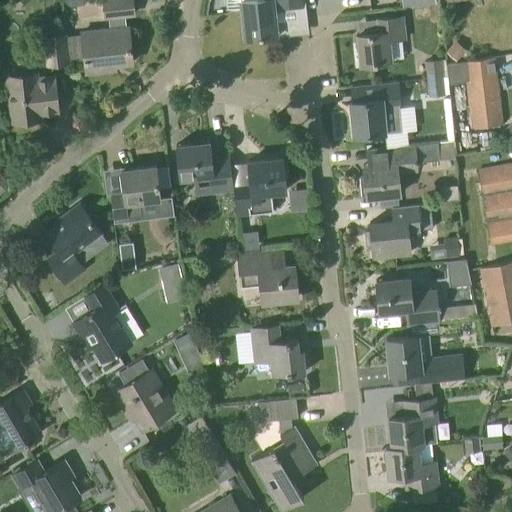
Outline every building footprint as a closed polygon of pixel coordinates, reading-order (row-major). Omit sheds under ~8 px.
[(126,27),(125,15),(134,14),(132,0),(103,0),(106,17),(108,16),(110,29),(82,32),(86,72),(107,70),(106,65),(132,62),(128,27),(126,27)] [(302,8),(300,0),(225,0),(226,8),(242,7),(245,38),(277,34),(274,10),(302,8)] [(360,65),(377,63),(377,61),(392,60),(389,40),(405,38),(403,16),(377,19),(379,32),(357,34),(360,65)] [(47,63),(65,61),(61,21),(43,23),(47,63)] [(455,40),(446,51),(457,61),(466,50),(455,40)] [(428,78),(443,76),(441,57),(425,59),(428,78)] [(501,124),(495,58),(446,63),(448,84),(467,82),(471,127),(501,124)] [(37,78),(36,73),(8,76),(13,121),(31,119),(31,114),(58,112),(54,76),(37,78)] [(430,95),(445,93),(443,76),(428,78),(430,95)] [(354,136),(385,133),(385,132),(401,130),(398,107),(400,107),(398,81),(364,85),(365,100),(350,101),(354,136)] [(437,141),(371,148),(372,164),(367,164),(369,175),(365,175),(367,197),(400,194),(397,172),(417,170),(416,161),(439,159),(439,158),(455,157),(454,139),(437,141)] [(212,165),(209,141),(176,144),(180,178),(195,177),(197,193),(233,189),(233,187),(231,163),(212,165)] [(229,161),(244,157),(242,146),(226,150),(229,161)] [(236,214),(262,211),(272,210),(270,192),(286,190),(282,157),(248,161),(250,185),(233,187),(233,189),(236,214)] [(482,194),(511,188),(511,163),(478,170),(482,194)] [(140,201),(159,198),(160,198),(156,164),(121,169),(124,192),(111,194),(114,217),(141,214),(140,201)] [(306,188),(289,190),(291,210),(308,208),(306,188)] [(487,220),(511,215),(511,190),(483,195),(487,220)] [(430,203),(417,204),(392,206),(393,219),(370,222),(373,257),(410,253),(408,230),(433,228),(430,203)] [(65,281),(84,268),(72,252),(100,231),(80,204),(65,215),(67,218),(47,233),(59,250),(48,258),(65,281)] [(490,245),(511,241),(511,217),(486,222),(490,245)] [(457,236),(444,238),(444,242),(446,257),(459,256),(459,255),(457,238),(457,236)] [(270,266),(268,251),(238,254),(241,286),(260,284),(262,301),(297,297),(294,264),(270,266)] [(465,258),(445,258),(446,284),(466,283),(465,258)] [(491,325),(511,320),(511,260),(480,267),(491,325)] [(410,292),(408,276),(376,280),(379,312),(406,309),(408,324),(439,321),(477,317),(474,304),(437,308),(435,289),(410,292)] [(131,341),(113,311),(118,308),(104,283),(85,295),(93,309),(72,321),(83,339),(87,336),(102,360),(131,341)] [(280,340),(278,324),(251,327),(254,361),(270,360),(272,373),(286,371),(287,373),(305,371),(303,350),(298,350),(297,338),(280,340)] [(431,353),(429,334),(418,335),(418,334),(386,338),(390,373),(413,370),(415,383),(465,378),(462,354),(429,357),(428,353),(431,353)] [(194,337),(181,343),(186,355),(199,349),(194,337)] [(176,409),(151,368),(114,391),(126,411),(129,409),(142,430),(176,409)] [(0,439),(7,452),(41,432),(26,406),(31,403),(22,389),(0,402),(0,439)] [(292,426),(291,417),(297,416),(295,397),(259,401),(260,410),(273,409),(274,419),(279,418),(281,433),(280,433),(284,440),(251,460),(281,510),(303,497),(292,478),(318,463),(295,424),(292,426)] [(385,446),(417,443),(423,443),(436,441),(434,422),(437,422),(434,397),(408,400),(410,414),(388,417),(391,445),(385,446)] [(486,436),(482,436),(483,449),(502,448),(501,435),(486,436)] [(475,437),(465,438),(466,452),(480,450),(478,436),(475,437)] [(218,483),(235,472),(217,442),(200,452),(218,483)] [(419,462),(417,443),(385,446),(388,476),(410,474),(412,488),(438,485),(435,460),(419,462)] [(232,449),(226,453),(231,461),(237,457),(232,449)] [(43,471),(36,459),(13,472),(21,486),(31,480),(50,511),(53,511),(80,496),(66,472),(70,469),(64,459),(43,471)] [(240,511),(230,494),(201,511),(240,511)]
